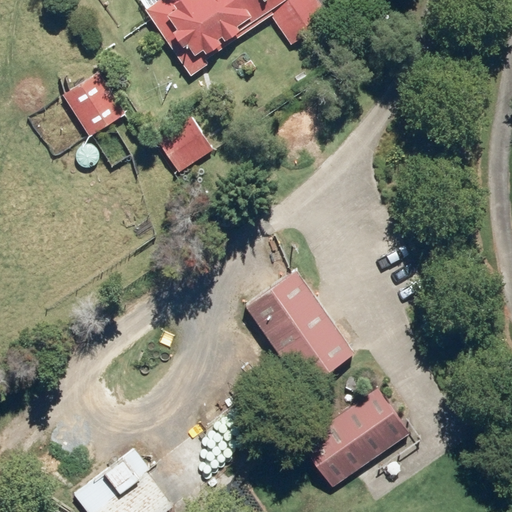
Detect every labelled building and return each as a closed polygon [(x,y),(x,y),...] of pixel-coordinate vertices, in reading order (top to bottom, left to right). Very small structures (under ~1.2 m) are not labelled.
[(326,17),(314,0),(141,0),(191,73),(208,62),(204,56),(269,13),(288,42),(326,17)] [(124,113),(98,71),(64,92),(90,134),(124,113)] [(157,137),(179,170),(213,148),(191,115),(157,137)] [(352,350),(295,268),(247,302),(303,384),(352,350)] [(332,484),(408,431),(378,388),(302,441),(332,484)] [(163,511),(174,505),(133,450),(76,492),(91,511),(163,511)]
